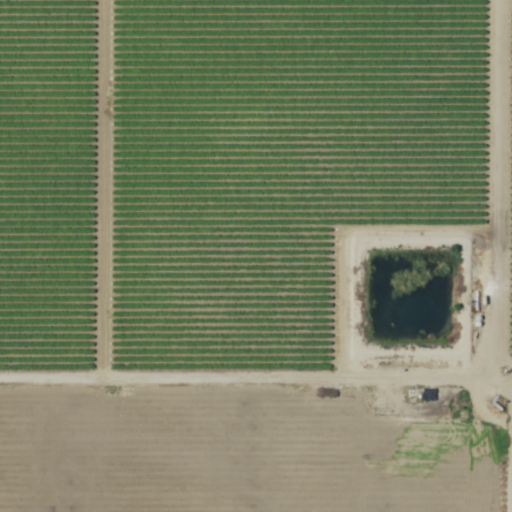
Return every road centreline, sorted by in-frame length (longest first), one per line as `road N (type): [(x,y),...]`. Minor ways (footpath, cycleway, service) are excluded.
road 1 (track): [(494,0),(494,357),(510,429),(509,511)]
road 2 (track): [(0,383),(511,383)]
road 3 (track): [(98,0),(98,383)]
